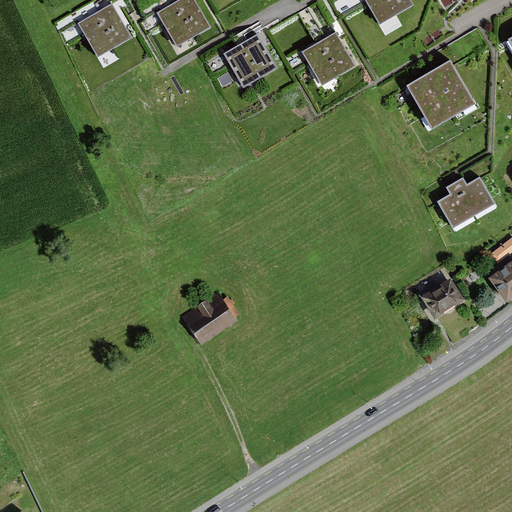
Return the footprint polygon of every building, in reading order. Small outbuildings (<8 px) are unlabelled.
[(193,0),(184,0),(160,14),(177,46),(209,28),(193,0)] [(408,0),(367,0),(380,23),(411,5),(408,0)] [(111,7),(81,25),(99,56),(130,38),(111,7)] [(336,36),(305,53),(322,84),(353,67),(336,36)] [(258,37),(226,55),(244,87),(276,69),(258,37)] [(450,64),(409,88),(433,128),(474,104),(450,64)] [(452,196),(440,203),(454,227),(494,204),(480,180),(466,188),(462,180),(448,189),(452,196)] [(511,252),(511,235),(488,253),(497,264),(511,252)] [(511,264),(491,280),(507,302),(511,298),(511,264)] [(463,298),(449,276),(418,297),(433,318),(463,298)] [(237,321),(218,292),(181,317),(201,346),(237,321)]
